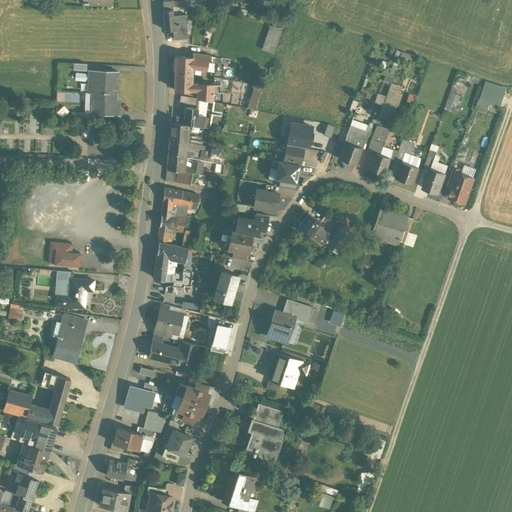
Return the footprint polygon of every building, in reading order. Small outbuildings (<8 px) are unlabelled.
[(206,0),(184,0),(185,5),(187,5),(194,7),(194,8),(204,10),(206,0)] [(276,5),(266,2),(265,7),(278,10),(280,10),(281,7),(280,7),(280,6),(276,5)] [(194,7),(187,5),(185,13),(188,13),(187,16),(192,18),(194,8),(194,7)] [(185,14),(173,15),(172,10),(163,11),(165,31),(172,31),(173,40),(188,38),(185,14)] [(280,10),(278,10),(274,26),(281,28),(282,28),(286,12),(280,10)] [(274,26),(271,26),(263,49),(272,53),(281,28),(274,26)] [(192,58),(176,57),(174,73),(192,74),(192,69),(207,71),(207,63),(211,63),(211,56),(193,53),(192,58)] [(387,70),(384,80),(391,82),(397,66),(392,64),(390,71),(387,70)] [(118,72),(89,71),(88,93),(117,94),(118,72)] [(192,74),(174,73),(173,90),(198,92),(197,99),(212,102),(213,86),(192,85),(192,74)] [(507,88),(486,81),(480,97),(490,101),(501,104),(507,88)] [(262,86),(255,85),(247,107),(254,109),(262,86)] [(388,89),(376,125),(388,129),(401,94),(388,89)] [(450,92),(444,108),(454,112),(460,96),(450,92)] [(117,94),(88,93),(92,93),(91,115),(119,116),(119,106),(116,106),(117,94)] [(490,101),(480,97),(477,105),(488,109),(490,101)] [(198,110),(185,108),(184,124),(189,125),(196,125),(197,116),(198,110)] [(205,117),(197,116),(196,125),(196,126),(202,127),(204,128),(205,117)] [(365,129),(367,123),(352,118),(350,124),(365,129)] [(286,144),(303,147),(308,148),(309,142),(310,142),(312,133),(311,132),(312,127),(291,122),(286,144)] [(184,124),(171,123),(169,140),(186,143),(186,136),(187,136),(189,125),(184,124)] [(327,123),(323,135),(330,138),(335,126),(327,123)] [(366,131),(351,125),(345,142),(360,147),(366,131)] [(388,129),(376,125),(373,133),(367,149),(372,151),(379,154),(382,146),(383,144),(388,129)] [(196,126),(194,126),(193,136),(200,137),(202,127),(196,126)] [(99,128),(88,127),(88,129),(88,139),(88,145),(98,146),(99,128)] [(366,131),(360,147),(361,148),(366,150),(367,149),(373,133),(366,131)] [(408,142),(402,139),(398,148),(405,150),(408,142)] [(168,154),(185,157),(186,143),(169,140),(168,154)] [(360,147),(345,142),(338,158),(355,164),(361,148),(360,147)] [(414,144),(408,142),(405,150),(404,154),(410,155),(414,144)] [(212,147),(186,143),(185,157),(209,161),(212,147)] [(303,147),(286,144),(285,149),(283,150),(282,154),(284,156),(283,161),(300,164),(303,147)] [(392,149),(382,146),(379,154),(389,157),(392,149)] [(405,150),(398,148),(397,151),(394,160),(400,162),(400,161),(401,162),(404,154),(405,150)] [(278,160),(283,161),(284,156),(282,154),(283,150),(276,149),(273,159),(278,160)] [(430,150),(424,165),(431,167),(434,161),(437,152),(430,150)] [(379,154),(372,151),(366,168),(383,174),(389,157),(379,154)] [(185,157),(168,154),(166,169),(178,171),(184,172),(184,167),(185,157)] [(410,155),(404,154),(401,162),(417,167),(420,159),(410,155)] [(296,183),(300,164),(283,161),(278,160),(276,168),(274,179),(279,180),(294,183),(296,183)] [(447,166),(434,161),(431,167),(431,169),(445,174),(447,166)] [(203,163),(193,162),(192,168),(184,167),(184,172),(192,173),(201,174),(203,163)] [(401,162),(400,162),(394,178),(411,184),(417,167),(401,162)] [(453,168),(447,185),(453,186),(457,173),(458,173),(459,170),(453,168)] [(178,171),(166,169),(165,181),(176,182),(178,171)] [(431,169),(429,169),(423,188),(438,193),(445,174),(431,169)] [(184,172),(178,171),(176,182),(190,185),(192,173),(184,172)] [(458,173),(457,173),(453,186),(449,198),(464,203),(473,178),(458,173)] [(217,176),(209,175),(207,186),(215,188),(217,176)] [(279,180),(278,186),(293,189),(294,183),(279,180)] [(183,192),(164,189),(163,201),(172,203),(181,205),(183,192)] [(279,193),(265,191),(266,190),(256,189),(253,207),(276,210),(279,193)] [(189,193),(183,192),(181,205),(187,206),(196,208),(199,196),(189,194),(189,193)] [(172,203),(163,201),(161,215),(170,217),(172,203)] [(181,205),(172,203),(170,217),(185,218),(187,206),(181,205)] [(249,205),(236,203),(235,210),(248,212),(249,205)] [(407,217),(380,207),(369,239),(370,240),(372,234),(396,243),(396,244),(397,244),(402,230),(407,217)] [(267,215),(255,213),(254,220),(265,223),(265,222),(267,215)] [(320,222),(308,213),(298,226),(311,235),(317,227),(320,222)] [(341,224),(326,213),(321,219),(337,230),(341,224)] [(185,218),(170,217),(161,215),(160,227),(168,228),(183,230),(185,218)] [(254,220),(237,217),(234,231),(251,234),(251,233),(256,234),(257,228),(264,229),(265,223),(254,220)] [(341,224),(337,230),(332,237),(326,245),(336,252),(356,225),(345,217),(341,224)] [(412,219),(407,217),(402,230),(407,232),(412,219)] [(168,228),(160,227),(158,242),(167,244),(168,235),(168,228)] [(317,227),(311,235),(317,239),(322,231),(317,227)] [(234,231),(232,230),(228,248),(233,249),(246,252),(247,252),(251,234),(234,231)] [(332,237),(323,231),(323,230),(322,231),(317,239),(326,245),(332,237)] [(72,245),(51,243),(48,264),(79,268),(80,254),(71,253),(72,245)] [(187,249),(159,243),(157,257),(172,260),(184,262),(187,249)] [(246,252),(233,249),(232,257),(244,259),(246,252)] [(172,260),(157,257),(155,278),(170,280),(172,267),(171,267),(172,260)] [(237,275),(221,270),(213,298),(221,300),(221,298),(230,300),(233,289),(234,289),(236,283),(235,282),(237,275)] [(182,274),(174,273),(172,285),(190,287),(191,273),(182,272),(182,274)] [(68,280),(57,279),(55,296),(68,297),(70,279),(68,279),(68,280)] [(94,281),(70,279),(68,297),(68,307),(75,308),(76,303),(85,304),(86,291),(93,292),(94,281)] [(68,297),(55,296),(55,306),(68,307),(68,297)] [(313,307),(286,298),(281,313),(294,317),(294,318),(307,323),(313,307)] [(183,301),(182,307),(199,310),(200,303),(183,301)] [(181,315),(168,312),(170,307),(161,304),(159,311),(160,311),(156,328),(155,328),(170,332),(171,329),(177,331),(181,315)] [(22,311),(11,308),(8,319),(19,322),(22,311)] [(333,309),(329,322),(341,325),(344,313),(333,309)] [(281,313),(275,311),(267,335),(286,341),(294,318),(294,317),(281,313)] [(84,321),(67,317),(65,324),(82,329),(84,321)] [(60,323),(56,322),(52,336),(56,336),(57,335),(61,336),(65,324),(60,323)] [(82,329),(65,324),(61,336),(57,335),(56,336),(58,337),(53,356),(75,362),(78,351),(76,351),(82,329)] [(224,347),(229,328),(218,325),(213,343),(212,342),(210,349),(211,350),(222,353),(224,347)] [(170,332),(155,328),(153,335),(163,338),(169,339),(170,332)] [(163,338),(153,335),(152,342),(149,358),(158,361),(161,347),(161,346),(163,338)] [(198,346),(181,342),(179,351),(182,352),(179,362),(193,365),(198,346)] [(179,351),(161,347),(158,361),(174,365),(178,366),(179,362),(182,352),(179,351)] [(309,363),(279,353),(274,370),(272,369),(268,379),(280,382),(288,385),(292,370),(297,372),(305,374),(309,363)] [(154,372),(141,368),(139,375),(152,378),(154,372)] [(292,370),(288,385),(292,387),(297,372),(292,370)] [(58,376),(44,373),(42,383),(35,381),(34,384),(55,390),(58,376)] [(70,379),(58,376),(55,390),(54,390),(66,393),(70,379)] [(280,382),(268,379),(266,386),(278,390),(280,382)] [(208,386),(196,382),(194,389),(205,394),(205,393),(208,386)] [(145,384),(143,391),(155,394),(160,395),(161,390),(145,384)] [(205,394),(194,389),(186,386),(181,398),(204,407),(209,394),(205,393),(205,394)] [(143,391),(131,388),(125,408),(143,413),(144,407),(151,408),(155,394),(143,391)] [(32,396),(9,390),(2,411),(25,417),(26,415),(25,415),(29,405),(32,396)] [(66,393),(54,390),(48,410),(45,421),(57,424),(66,393)] [(204,407),(181,398),(176,410),(184,413),(196,417),(195,418),(199,419),(204,407)] [(282,410),(259,402),(258,403),(261,404),(256,420),(252,418),(251,420),(255,421),(246,446),(254,449),(252,454),(255,455),(257,447),(276,454),(281,439),(278,438),(281,429),(276,427),(282,410)] [(29,405),(25,415),(26,415),(45,421),(48,410),(29,405)] [(4,413),(2,421),(12,424),(14,415),(4,413)] [(148,413),(144,429),(156,432),(160,433),(165,423),(162,417),(148,413)] [(196,417),(184,413),(181,420),(193,425),(195,418),(196,417)] [(42,423),(25,418),(20,435),(26,437),(25,443),(49,450),(56,428),(41,424),(42,423)] [(144,429),(138,427),(136,434),(142,435),(142,436),(154,439),(156,432),(144,429)] [(136,434),(118,429),(113,444),(124,447),(138,451),(142,436),(142,435),(136,434)] [(192,438),(175,431),(167,449),(165,448),(164,449),(179,455),(184,457),(192,438)] [(371,436),(367,457),(381,459),(385,439),(371,436)] [(124,447),(113,444),(112,443),(110,451),(122,453),(124,447)] [(179,455),(164,449),(161,456),(175,462),(176,462),(179,455)] [(46,456),(26,450),(20,466),(41,473),(43,465),(45,466),(46,460),(45,460),(46,456)] [(161,456),(156,452),(153,459),(175,463),(175,462),(161,456)] [(139,461),(128,459),(126,465),(127,465),(123,479),(134,482),(139,461)] [(126,465),(109,461),(106,475),(123,480),(123,479),(127,465),(126,465)] [(254,476),(235,469),(224,499),(241,505),(244,506),(254,476)] [(179,472),(176,483),(183,485),(186,474),(179,472)] [(26,511),(38,480),(18,473),(11,492),(19,495),(16,509),(23,511),(26,511)] [(336,494),(337,488),(326,485),(324,491),(336,494)] [(138,489),(124,486),(123,492),(129,493),(137,495),(138,489)] [(165,489),(147,486),(146,493),(150,494),(150,493),(153,493),(164,495),(165,489)] [(123,492),(103,487),(99,505),(120,510),(125,511),(126,510),(129,493),(123,492)] [(11,492),(9,491),(5,490),(3,491),(2,492),(0,490),(0,502),(13,508),(16,509),(19,495),(11,492)] [(322,491),(317,504),(329,508),(334,495),(322,491)] [(153,493),(150,493),(150,494),(147,510),(152,511),(169,511),(173,497),(164,495),(153,493)] [(0,502),(0,511),(11,511),(13,508),(0,502)]
